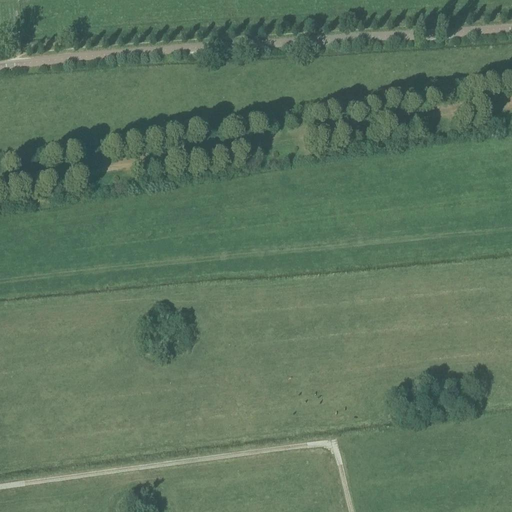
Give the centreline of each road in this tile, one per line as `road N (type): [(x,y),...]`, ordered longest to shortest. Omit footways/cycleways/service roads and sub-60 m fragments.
road 1 (track): [(511,104),(0,184)]
road 2 (track): [(511,226),(0,280)]
road 3 (unclassified): [(0,66),(511,29)]
road 4 (track): [(352,511),(336,443),(0,488)]
